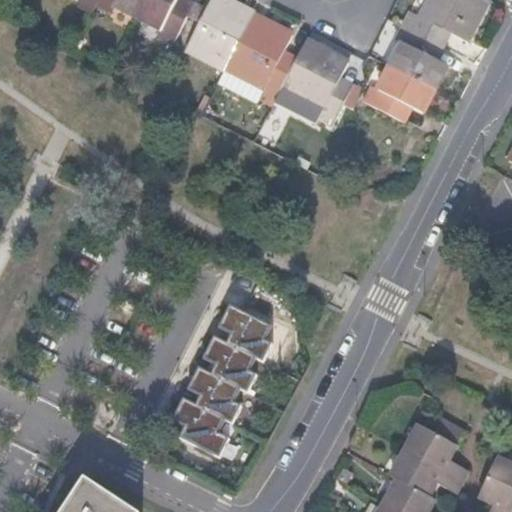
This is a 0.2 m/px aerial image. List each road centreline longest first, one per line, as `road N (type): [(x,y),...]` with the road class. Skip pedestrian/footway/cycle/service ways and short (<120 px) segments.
road 1 (residential): [(511,53),(387,300),(267,511)]
road 2 (residential): [(0,393),(213,511)]
